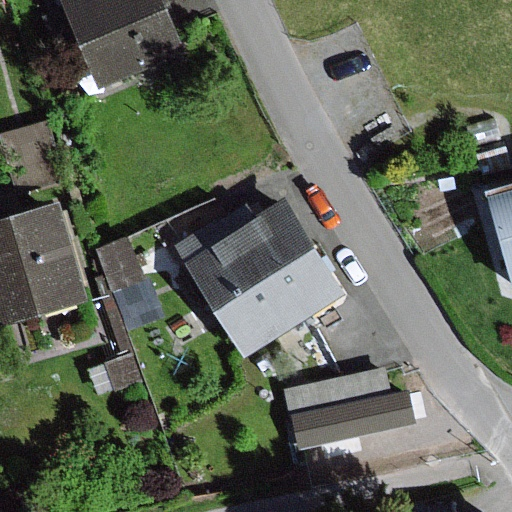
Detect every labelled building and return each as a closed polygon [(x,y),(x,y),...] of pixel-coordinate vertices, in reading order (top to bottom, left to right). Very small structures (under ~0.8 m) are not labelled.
[(60,0),(99,90),(186,53),(163,0),(60,0)] [(511,183),(484,191),(511,291),(511,290),(511,183)] [(247,204),(178,248),(245,357),(346,295),(286,198),(255,217),(247,204)] [(0,326),(90,300),(60,202),(2,220),(0,211),(0,326)] [(160,314),(128,237),(94,251),(127,328),(160,314)] [(386,369),(283,390),(296,453),(417,428),(410,391),(391,394),(386,369)]
